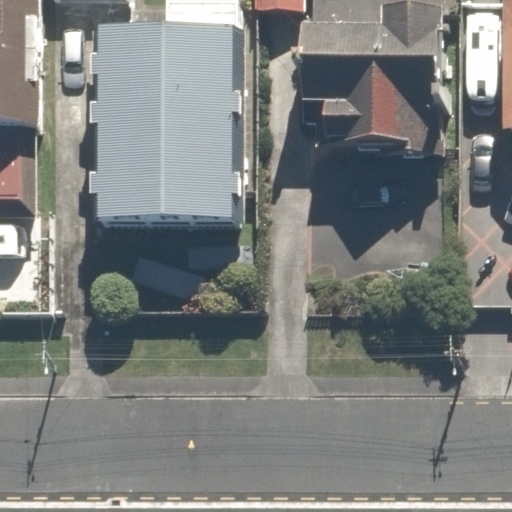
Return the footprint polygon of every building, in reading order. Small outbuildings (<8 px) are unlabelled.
[(30,0),(0,0),(0,230),(53,232),(55,156),(73,157),(76,14),(63,14),(31,13),(30,0)] [(66,0),(66,9),(145,12),(145,0),(66,0)] [(315,0),(271,0),(271,30),(314,31),(315,0)] [(474,144),(476,39),(452,39),(452,0),(327,0),(324,178),(457,181),(458,144),(474,144)] [(271,261),(271,64),(271,30),(271,18),(191,18),(191,49),(114,50),(115,262),(271,261)]
